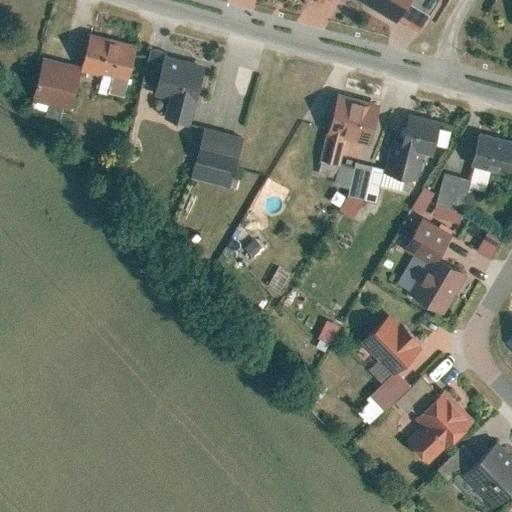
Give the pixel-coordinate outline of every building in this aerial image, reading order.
[(358,0),(419,35),(439,0),(358,0)] [(134,40),(88,29),(78,71),(111,79),(124,82),(134,40)] [(149,48),(141,83),(153,87),(162,52),(149,48)] [(188,122),(203,64),(162,54),(151,95),(165,98),(161,115),(188,122)] [(78,66),(40,58),(32,100),(70,107),(78,66)] [(121,95),(124,82),(111,79),(108,92),(121,95)] [(377,103),(335,94),(320,160),(339,164),(345,138),(368,143),(377,103)] [(416,180),(422,153),(430,155),(438,120),(404,113),(398,141),(390,139),(382,172),(416,180)] [(241,136),(201,127),(189,179),(229,188),(241,136)] [(511,172),(511,141),(477,134),(470,165),(511,174),(511,172)] [(354,163),(346,196),(374,202),(382,169),(354,163)] [(435,206),(460,212),(468,180),(442,174),(435,206)] [(410,207),(420,214),(433,194),(422,187),(410,207)] [(404,249),(427,262),(408,293),(443,313),(465,275),(435,258),(449,234),(421,218),(404,249)] [(475,251),(490,259),(501,239),(486,231),(475,251)] [(390,373),(420,346),(389,312),(359,339),(390,373)] [(369,394),(383,409),(409,386),(395,371),(369,394)] [(405,440),(426,463),(472,420),(442,388),(413,416),(421,425),(405,440)] [(461,471),(491,505),(511,486),(511,457),(496,440),(461,471)] [(462,445),(435,470),(446,482),(474,458),(462,445)]
